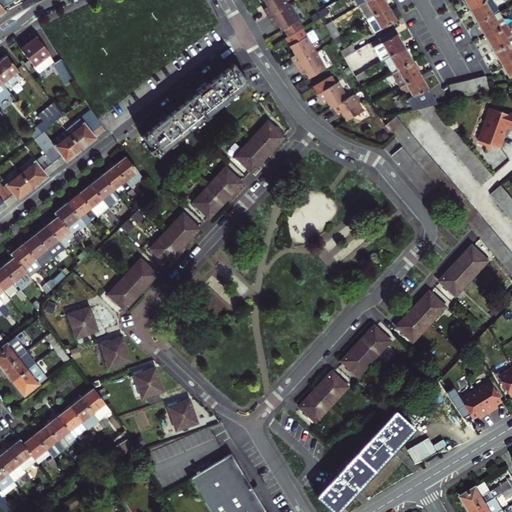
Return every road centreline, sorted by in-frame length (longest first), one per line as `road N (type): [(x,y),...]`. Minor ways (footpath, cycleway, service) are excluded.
road 1 (residential): [(316,130),(377,162),(430,234),(250,424)]
road 2 (residential): [(316,130),(144,321),(150,344),(209,400),(250,424)]
road 3 (residential): [(0,224),(244,35)]
